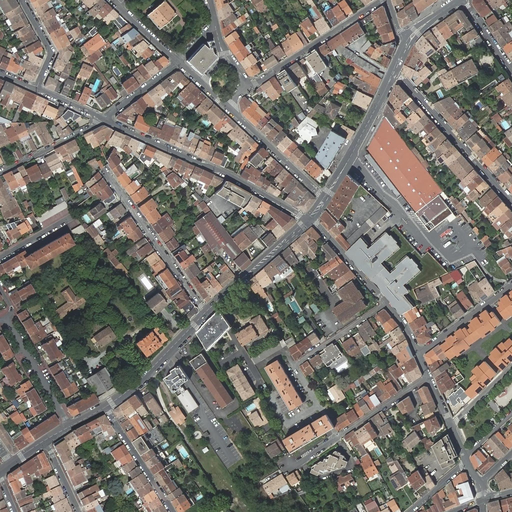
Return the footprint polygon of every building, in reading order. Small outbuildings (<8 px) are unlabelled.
[(0,0),(0,2),(5,12),(18,5),(15,0),(0,0)] [(35,0),(31,3),(34,9),(47,2),(45,0),(35,0)] [(34,9),(38,16),(52,8),(53,7),(50,2),(51,2),(50,0),(47,2),(34,9)] [(83,0),(82,1),(90,9),(98,0),(83,0)] [(106,3),(102,0),(98,0),(90,9),(88,11),(94,17),(97,13),(106,3)] [(164,0),(163,0),(146,15),(147,15),(146,16),(146,17),(147,18),(148,18),(149,17),(159,29),(176,15),(164,0)] [(215,0),(218,11),(229,4),(227,0),(215,0)] [(251,0),(259,12),(260,11),(261,13),(269,8),(263,0),(251,0)] [(341,8),(346,16),(353,11),(346,1),(345,0),(344,0),(339,4),(341,8)] [(413,0),(414,3),(418,14),(438,0),(413,0)] [(485,0),(473,0),(473,3),(489,27),(499,20),(491,8),(485,0)] [(495,0),(485,0),(491,8),(496,5),(497,6),(499,5),(495,0)] [(106,3),(97,13),(103,18),(112,9),(106,3)] [(414,3),(405,9),(406,12),(412,21),(419,17),(418,14),(414,3)] [(218,11),(221,22),(233,12),(234,11),(230,5),(230,6),(229,4),(218,11)] [(5,12),(9,19),(22,11),(18,5),(5,12)] [(314,23),(321,35),(331,29),(323,16),(319,11),(316,5),(313,7),(321,19),(322,18),(323,20),(319,23),(318,21),(314,23)] [(390,22),(384,6),(383,6),(373,13),(358,22),(363,30),(365,29),(364,27),(365,27),(364,25),(375,18),(377,25),(375,26),(375,28),(377,28),(380,26),(390,22)] [(38,16),(42,22),(56,14),(52,8),(38,16)] [(326,14),(334,26),(341,22),(334,12),(332,8),(326,11),(325,12),(326,14)] [(334,12),(341,22),(347,18),(346,16),(341,8),(340,9),(340,8),(334,12)] [(119,15),(112,9),(103,18),(106,21),(105,23),(107,24),(112,20),(119,15)] [(459,9),(456,12),(463,21),(470,32),(476,28),(464,10),(459,9)] [(22,11),(9,19),(12,24),(25,17),(22,11)] [(221,22),(223,30),(238,19),(233,12),(221,22)] [(238,19),(223,30),(224,36),(226,38),(233,33),(233,32),(231,33),(230,32),(246,20),(245,18),(250,15),(248,12),(238,19)] [(412,21),(406,12),(400,16),(399,14),(397,14),(401,26),(404,27),(412,21)] [(456,12),(445,19),(451,29),(454,27),(463,21),(456,12)] [(42,22),(45,28),(57,21),(55,18),(59,16),(58,13),(56,14),(42,22)] [(115,26),(118,30),(128,23),(124,20),(123,19),(119,15),(112,20),(115,25),(115,26)] [(499,20),(489,27),(493,32),(507,22),(510,20),(507,15),(499,20)] [(12,24),(16,31),(17,30),(29,24),(25,17),(12,24)] [(309,36),(313,33),(312,31),(316,29),(308,17),(304,19),(305,21),(301,24),(309,36)] [(445,19),(437,26),(446,39),(454,33),(451,29),(445,19)] [(45,28),(48,34),(61,27),(65,25),(64,23),(62,25),(59,20),(57,21),(45,28)] [(363,30),(358,22),(342,33),(347,41),(348,42),(349,44),(365,33),(363,30)] [(393,31),(390,22),(380,26),(383,34),(393,31)] [(511,29),(507,22),(493,32),(498,40),(511,29)] [(118,30),(115,32),(116,34),(119,38),(120,37),(123,35),(133,28),(128,23),(118,30)] [(15,36),(16,38),(20,36),(32,29),(29,24),(17,30),(18,34),(15,36)] [(88,32),(92,36),(99,31),(95,26),(88,32)] [(437,26),(431,30),(442,44),(441,44),(442,47),(443,46),(448,42),(446,39),(437,26)] [(48,34),(52,41),(64,34),(65,33),(61,27),(48,34)] [(77,27),(69,31),(70,32),(74,39),(77,36),(80,32),(77,27)] [(451,29),(454,33),(458,40),(460,38),(454,27),(451,29)] [(123,35),(120,37),(125,43),(126,42),(138,33),(133,28),(123,35)] [(476,28),(470,32),(464,36),(469,44),(473,41),(477,47),(485,42),(476,28)] [(20,36),(23,41),(35,35),(32,29),(20,36)] [(511,29),(498,40),(503,47),(510,42),(511,40),(511,29)] [(296,33),(305,46),(308,44),(300,30),(296,33)] [(431,30),(425,34),(438,50),(442,47),(441,44),(442,44),(431,30)] [(396,41),(393,31),(383,34),(386,43),(384,43),(384,45),(396,41)] [(98,34),(84,45),(90,54),(105,43),(108,41),(106,39),(104,40),(99,33),(98,34)] [(144,39),(138,33),(126,42),(129,46),(127,48),(128,50),(130,49),(144,39)] [(288,39),(296,51),(305,46),(296,33),(294,34),(290,37),(289,34),(287,35),(286,36),(287,37),(288,39)] [(347,41),(342,33),(326,43),(332,51),(335,49),(334,49),(342,44),(347,41)] [(64,34),(52,41),(58,50),(66,46),(69,44),(70,43),(65,35),(64,34)] [(425,34),(415,44),(421,51),(426,54),(427,56),(429,57),(432,55),(436,52),(437,54),(439,52),(438,50),(425,34)] [(26,47),(38,40),(35,35),(23,41),(26,47)] [(230,46),(237,41),(236,40),(236,39),(235,37),(228,42),(230,46)] [(230,46),(236,54),(245,47),(239,38),(236,40),(237,41),(230,46)] [(150,44),(144,39),(130,49),(132,51),(134,48),(135,48),(138,52),(135,55),(137,58),(140,54),(141,53),(140,52),(150,44)] [(286,55),(288,57),(295,52),(296,51),(288,39),(287,40),(280,45),(283,49),(286,55)] [(23,48),(26,54),(29,52),(41,46),(38,40),(26,47),(23,48)] [(207,48),(203,44),(186,61),(200,74),(216,57),(212,53),(211,47),(214,46),(212,40),(207,41),(208,47),(207,48)] [(369,40),(361,49),(364,52),(366,50),(372,44),(369,40)] [(110,45),(110,44),(108,41),(98,49),(100,52),(110,45)] [(383,50),(392,56),(397,47),(397,43),(396,41),(384,45),(383,47),(379,45),(375,43),(374,45),(377,47),(383,50)] [(508,54),(511,50),(511,44),(510,42),(503,47),(508,54)] [(236,54),(241,62),(251,55),(252,54),(250,51),(249,50),(253,47),(250,43),(245,47),(236,54)] [(332,51),(326,43),(317,50),(324,61),(328,59),(326,56),(332,53),(332,51)] [(57,58),(66,62),(67,63),(72,52),(72,48),(69,44),(66,46),(58,50),(59,53),(57,58)] [(156,50),(150,44),(140,52),(141,53),(140,54),(143,58),(145,60),(146,59),(148,57),(152,54),(156,50)] [(274,54),(278,60),(286,55),(280,45),(275,49),(272,44),(269,46),(272,51),(274,54)] [(415,44),(410,54),(422,59),(423,61),(424,60),(427,63),(430,59),(427,57),(427,56),(426,54),(421,51),(415,44)] [(83,60),(85,59),(90,54),(84,45),(80,47),(86,55),(81,58),(83,60)] [(27,61),(39,66),(43,59),(34,55),(43,50),(41,46),(29,52),(26,54),(26,56),(28,55),(29,57),(27,61)] [(377,76),(378,72),(379,70),(357,56),(344,47),(344,48),(341,53),(354,61),(355,63),(377,76)] [(368,52),(366,55),(376,61),(381,53),(376,50),(371,47),(368,52)] [(88,56),(87,58),(89,62),(91,64),(93,63),(103,55),(100,52),(98,49),(91,54),(90,54),(88,56)] [(10,54),(5,52),(0,61),(0,66),(5,69),(13,52),(12,50),(10,54)] [(162,56),(156,50),(152,54),(156,60),(158,62),(162,67),(169,62),(162,56)] [(324,61),(317,50),(307,56),(318,73),(328,66),(324,61)] [(241,62),(246,70),(255,63),(258,62),(261,59),(260,58),(259,59),(258,57),(259,56),(256,51),(252,54),(251,55),(241,62)] [(13,52),(5,69),(11,72),(15,63),(12,61),(15,56),(14,54),(13,52)] [(156,60),(152,54),(148,57),(152,63),(156,60)] [(410,54),(405,63),(416,69),(417,69),(425,63),(423,61),(422,59),(410,54)] [(122,55),(119,57),(125,65),(128,63),(122,55)] [(274,56),(263,62),(264,63),(265,64),(268,70),(279,63),(274,56)] [(381,64),(387,68),(391,59),(384,56),(380,63),(381,64)] [(152,63),(148,57),(146,59),(149,62),(143,66),(151,76),(158,70),(154,65),(152,63)] [(52,68),(61,72),(66,62),(57,58),(52,68)] [(88,78),(93,67),(91,65),(90,66),(87,65),(89,62),(87,58),(85,60),(83,63),(81,66),(80,68),(76,76),(79,78),(81,75),(88,78)] [(15,63),(11,72),(15,73),(18,68),(22,70),(23,69),(23,68),(19,65),(20,64),(17,59),(15,63)] [(452,70),(459,84),(459,85),(469,80),(468,79),(481,72),(473,59),(458,67),(452,70)] [(22,65),(20,64),(19,65),(23,68),(36,73),(39,66),(27,61),(25,60),(22,65)] [(452,62),(448,64),(450,68),(452,70),(458,67),(454,61),(452,62)] [(66,79),(68,76),(71,68),(73,65),(67,63),(66,62),(61,72),(60,76),(66,79)] [(299,65),(297,62),(287,69),(298,86),(300,85),(297,81),(296,79),(297,78),(301,76),(303,74),(304,77),(305,76),(306,79),(307,78),(299,65)] [(93,67),(98,73),(102,79),(104,77),(93,63),(91,64),(91,65),(93,67)] [(250,76),(253,76),(261,71),(255,63),(246,70),(250,76)] [(378,87),(382,79),(381,79),(377,76),(355,63),(352,63),(349,67),(362,74),(360,77),(358,76),(357,77),(347,70),(345,72),(344,74),(346,75),(353,79),(354,77),(356,77),(356,78),(362,81),(378,87)] [(405,63),(403,69),(411,79),(416,69),(405,63)] [(416,69),(411,79),(418,86),(423,81),(428,77),(434,73),(431,69),(426,64),(425,63),(417,69),(416,69)] [(151,76),(143,66),(142,64),(140,66),(140,65),(138,67),(138,68),(136,69),(145,81),(151,76)] [(439,68),(436,64),(431,69),(434,73),(439,68)] [(36,73),(23,68),(23,69),(27,72),(25,78),(32,81),(33,81),(36,73)] [(136,69),(136,68),(130,73),(130,74),(139,85),(145,81),(136,69)] [(452,70),(450,68),(447,70),(446,69),(439,73),(441,76),(440,77),(447,90),(459,84),(452,70)] [(298,86),(287,69),(278,75),(289,91),(298,86)] [(176,71),(169,76),(176,82),(177,83),(179,81),(182,84),(185,87),(190,82),(187,79),(184,76),(179,72),(176,71)] [(322,80),(318,73),(314,76),(318,82),(315,83),(314,81),(311,83),(321,98),(322,100),(322,99),(323,98),(329,91),(325,85),(326,85),(322,80)] [(128,93),(139,85),(130,74),(125,78),(127,80),(121,84),(124,88),(128,93)] [(60,94),(66,96),(70,87),(74,79),(68,76),(66,79),(66,81),(60,94)] [(169,76),(159,83),(167,94),(169,92),(176,85),(175,84),(176,82),(169,76)] [(104,77),(102,79),(107,85),(101,89),(104,92),(105,91),(111,100),(117,95),(104,77)] [(281,87),(274,77),(270,80),(279,93),(285,89),(283,86),(282,86),(281,87)] [(44,86),(53,90),(57,81),(58,78),(57,78),(56,79),(56,80),(53,79),(52,82),(47,80),(44,86)] [(373,98),(378,87),(362,81),(356,78),(353,84),(359,87),(361,88),(359,91),(373,98)] [(511,88),(511,81),(510,78),(495,88),(497,90),(498,89),(499,88),(503,93),(501,94),(499,96),(500,98),(502,96),(511,88)] [(269,96),(273,101),(280,95),(279,93),(270,80),(261,86),(264,90),(264,91),(269,96)] [(0,96),(3,98),(0,103),(5,105),(5,104),(13,85),(4,81),(0,90),(0,96)] [(177,83),(177,84),(182,90),(185,87),(182,84),(179,81),(177,83)] [(330,90),(330,91),(337,94),(341,88),(344,90),(347,85),(340,82),(338,81),(330,90)] [(179,94),(184,99),(195,87),(190,82),(185,87),(179,94)] [(167,94),(159,83),(153,88),(161,100),(168,95),(167,94)] [(25,90),(13,85),(5,104),(7,104),(8,102),(11,104),(13,100),(14,96),(18,98),(17,101),(20,103),(25,90)] [(78,101),(84,105),(88,95),(92,88),(90,87),(89,90),(86,88),(87,86),(85,85),(81,94),(78,101)] [(396,85),(393,91),(404,103),(409,99),(411,97),(400,85),(396,85)] [(195,87),(184,99),(189,104),(191,102),(201,91),(195,87)] [(119,91),(123,97),(128,93),(124,88),(119,91)] [(161,100),(153,88),(144,95),(153,106),(161,100)] [(505,100),(509,105),(511,102),(511,88),(502,96),(504,99),(503,100),(504,102),(505,100)] [(104,92),(101,89),(100,90),(101,91),(102,92),(98,95),(97,95),(95,99),(102,107),(110,101),(104,92)] [(28,108),(30,109),(32,106),(37,95),(25,90),(20,103),(17,110),(20,111),(21,108),(22,105),(28,108)] [(368,109),(373,98),(359,91),(358,90),(357,92),(356,92),(354,97),(353,97),(353,98),(356,99),(354,103),(361,106),(368,109)] [(196,107),(206,97),(201,91),(191,102),(196,107)] [(393,91),(389,99),(400,111),(402,109),(402,107),(405,104),(404,103),(393,91)] [(73,99),(78,101),(81,94),(76,92),(73,99)] [(48,101),(37,95),(32,106),(33,107),(34,105),(39,107),(38,109),(43,112),(46,105),(48,101)] [(153,106),(144,95),(141,97),(149,108),(151,110),(154,114),(155,112),(154,111),(151,107),(153,106)] [(141,97),(130,105),(135,112),(138,116),(138,115),(139,116),(142,113),(143,114),(146,112),(145,111),(148,109),(149,111),(151,110),(149,108),(141,97)] [(197,108),(204,114),(214,103),(206,97),(196,107),(195,109),(196,110),(197,108)] [(252,103),(245,97),(241,99),(240,103),(242,113),(252,103)] [(313,109),(317,110),(333,119),(340,107),(331,102),(325,112),(323,111),(324,109),(318,106),(320,105),(321,104),(326,99),(323,98),(322,99),(322,100),(313,109)] [(447,98),(434,104),(442,114),(453,105),(447,98)] [(184,99),(180,102),(185,107),(189,104),(184,99)] [(420,108),(414,101),(410,105),(413,109),(411,111),(413,114),(420,108)] [(204,114),(215,124),(225,114),(214,103),(204,114)] [(252,103),(242,113),(248,118),(257,108),(252,103)] [(387,103),(384,112),(385,113),(386,115),(395,126),(396,128),(403,123),(397,116),(396,115),(397,114),(387,103)] [(453,105),(442,114),(448,119),(460,109),(455,103),(453,105)] [(43,112),(43,113),(51,116),(50,119),(53,121),(54,117),(57,110),(46,105),(43,112)] [(130,105),(120,113),(136,120),(137,118),(134,116),(132,115),(135,112),(130,105)] [(64,108),(59,106),(57,110),(54,117),(56,118),(56,117),(57,117),(58,115),(59,116),(62,113),(64,108)] [(257,108),(248,118),(256,126),(266,116),(267,114),(259,107),(257,108)] [(413,114),(407,119),(411,122),(408,125),(408,127),(406,129),(407,131),(412,126),(426,114),(420,108),(413,114)] [(66,112),(61,116),(57,119),(56,118),(54,117),(53,121),(52,122),(54,125),(58,122),(61,126),(58,128),(56,125),(54,126),(56,129),(58,133),(68,125),(65,122),(70,117),(72,118),(72,119),(73,121),(81,116),(78,114),(67,109),(66,112)] [(311,112),(307,116),(311,118),(317,110),(313,109),(311,112)] [(448,119),(452,125),(465,114),(462,111),(460,109),(448,119)] [(20,111),(17,110),(15,115),(12,122),(11,122),(15,122),(20,111)] [(298,121),(300,124),(304,120),(306,117),(303,112),(298,116),(300,119),(298,121)] [(401,112),(397,116),(403,123),(407,119),(401,112)] [(136,120),(120,113),(116,116),(116,119),(125,123),(126,119),(129,121),(130,119),(135,121),(136,120)] [(256,126),(261,131),(272,119),(269,116),(270,114),(269,113),(267,114),(266,116),(256,126)] [(385,113),(365,149),(370,156),(372,155),(368,149),(386,115),(385,113)] [(452,125),(457,130),(470,119),(471,119),(468,115),(466,113),(465,114),(452,125)] [(493,116),(497,122),(502,119),(498,113),(493,116)] [(215,124),(220,129),(230,119),(225,114),(215,124)] [(416,131),(418,133),(420,131),(432,121),(426,114),(412,126),(413,128),(414,126),(418,130),(416,131)] [(146,132),(149,125),(150,122),(139,116),(138,115),(138,116),(137,118),(136,120),(135,121),(132,126),(146,132)] [(372,157),(373,156),(388,129),(386,129),(389,124),(395,126),(386,115),(368,149),(372,155),(370,156),(371,157),(372,157)] [(299,135),(307,144),(312,137),(311,135),(317,134),(316,128),(320,123),(311,118),(307,116),(306,117),(304,120),(300,124),(297,127),(295,130),(299,135)] [(457,130),(462,136),(474,125),(477,123),(472,117),(471,119),(470,119),(457,130)] [(166,119),(161,130),(157,137),(167,142),(174,129),(165,125),(167,119),(166,119)] [(226,135),(228,133),(236,124),(230,119),(220,129),(226,135)] [(261,131),(267,136),(278,124),(276,122),(272,119),(261,131)] [(432,121),(420,131),(425,138),(437,127),(432,121)] [(31,138),(28,133),(26,128),(23,122),(21,122),(22,125),(17,127),(15,125),(13,126),(19,138),(21,143),(27,140),(33,152),(37,150),(31,138)] [(44,146),(48,144),(37,122),(34,122),(34,124),(26,128),(28,133),(35,130),(37,135),(38,135),(44,146)] [(48,144),(53,142),(44,126),(43,122),(38,122),(37,122),(48,144)] [(267,136),(272,141),(282,131),(283,129),(282,127),(284,125),(280,122),(279,123),(278,124),(267,136)] [(337,132),(347,137),(350,139),(355,131),(349,128),(341,123),(340,125),(339,125),(337,128),(337,129),(340,130),(339,132),(338,131),(337,132)] [(462,136),(467,141),(479,130),(477,128),(479,125),(477,123),(474,125),(462,136)] [(0,136),(0,147),(10,142),(4,130),(1,124),(0,124),(0,132),(1,136),(0,136)] [(234,139),(242,130),(236,124),(228,133),(234,139)] [(66,135),(73,132),(68,125),(58,133),(59,135),(60,138),(66,135)] [(111,129),(103,125),(101,126),(92,131),(98,143),(104,137),(111,129)] [(157,137),(161,130),(149,125),(146,132),(157,137)] [(10,142),(19,138),(13,126),(6,129),(4,130),(10,142)] [(388,129),(373,156),(372,157),(371,157),(396,190),(400,196),(403,194),(426,225),(450,207),(440,195),(445,191),(442,188),(435,179),(431,173),(427,168),(422,162),(420,159),(417,155),(412,149),(407,142),(402,135),(396,128),(395,126),(392,131),(388,129)] [(175,127),(174,129),(167,142),(174,145),(179,134),(181,130),(175,127)] [(425,138),(430,144),(442,133),(437,127),(425,138)] [(114,130),(111,129),(104,137),(107,141),(114,130)] [(472,147),(486,135),(481,129),(479,130),(467,141),(472,147)] [(107,141),(107,142),(114,146),(119,147),(121,143),(125,135),(114,130),(107,141)] [(235,141),(240,145),(248,136),(242,130),(234,139),(232,141),(233,142),(235,141)] [(326,168),(327,169),(333,159),(333,157),(332,157),(334,153),(335,154),(337,154),(339,150),(339,149),(340,149),(343,144),(347,137),(337,132),(334,130),(324,144),(316,155),(326,168)] [(98,143),(92,131),(83,135),(86,141),(87,143),(91,141),(94,147),(98,144),(98,143)] [(282,131),(272,141),(278,146),(287,136),(286,135),(287,134),(283,131),(282,132),(282,131)] [(179,134),(174,145),(180,148),(185,137),(186,134),(184,133),(183,135),(179,134)] [(442,133),(430,144),(428,145),(434,152),(436,150),(448,140),(442,133)] [(487,134),(486,135),(472,147),(477,153),(489,142),(492,140),(491,138),(488,141),(486,138),(489,136),(487,134)] [(131,138),(125,135),(121,143),(119,147),(122,148),(128,154),(130,153),(132,151),(128,148),(129,148),(127,146),(131,138)] [(242,155),(254,141),(248,136),(240,145),(242,148),(238,153),(238,154),(234,160),(238,163),(238,162),(242,155)] [(287,136),(278,146),(284,152),(293,142),(287,136)] [(180,148),(186,150),(192,139),(185,137),(180,148)] [(186,150),(193,153),(199,141),(199,140),(193,137),(192,139),(186,150)] [(139,141),(131,138),(127,146),(129,148),(128,148),(132,151),(134,153),(134,154),(138,158),(139,156),(135,152),(139,141)] [(79,149),(74,139),(63,145),(70,160),(72,162),(74,161),(70,154),(79,149)] [(203,158),(210,161),(214,151),(217,145),(219,141),(217,139),(214,147),(209,145),(203,158)] [(197,155),(203,158),(209,145),(210,143),(204,140),(202,143),(197,155)] [(440,154),(441,156),(442,155),(453,145),(448,140),(436,150),(437,152),(439,151),(441,153),(440,154)] [(489,142),(477,153),(482,159),(496,146),(497,145),(492,140),(489,142)] [(193,153),(197,155),(202,143),(199,141),(193,153)] [(237,173),(240,175),(248,161),(261,147),(254,141),(242,155),(238,162),(241,163),(243,158),(246,155),(248,157),(247,159),(245,159),(240,168),(240,167),(237,173)] [(298,148),(299,147),(293,142),(284,152),(289,157),(298,148)] [(139,156),(138,158),(139,159),(144,164),(145,162),(147,161),(150,162),(152,157),(156,160),(157,159),(157,158),(153,155),(156,149),(145,144),(139,156)] [(70,160),(63,145),(57,148),(54,149),(56,153),(57,156),(60,155),(63,160),(67,158),(68,161),(70,160)] [(442,155),(446,160),(457,150),(453,145),(442,155)] [(228,146),(226,150),(233,154),(234,152),(228,146)] [(496,146),(482,159),(489,166),(502,154),(503,153),(503,152),(502,153),(496,146)] [(240,175),(247,179),(253,168),(256,164),(257,163),(266,153),(261,147),(248,161),(240,175)] [(108,163),(107,164),(111,169),(117,163),(120,161),(116,156),(114,153),(115,149),(113,148),(106,160),(108,163)] [(295,163),(304,154),(298,148),(289,157),(295,163)] [(167,154),(156,149),(153,155),(157,158),(157,159),(166,166),(161,170),(162,172),(168,168),(166,167),(168,164),(172,156),(167,154)] [(446,160),(445,161),(450,166),(462,155),(457,150),(446,160)] [(210,161),(219,165),(223,155),(214,151),(210,161)] [(57,156),(56,153),(44,158),(46,162),(50,171),(60,166),(61,169),(63,168),(57,156)] [(303,170),(305,168),(311,161),(304,154),(295,163),(303,170)] [(502,154),(489,166),(494,172),(506,161),(511,156),(510,155),(509,156),(506,159),(502,154)] [(219,165),(223,167),(228,157),(223,155),(219,165)] [(311,161),(305,168),(308,171),(319,159),(316,155),(311,161)] [(462,155),(450,166),(457,175),(470,164),(462,155)] [(177,158),(172,156),(168,164),(166,167),(168,168),(170,165),(173,167),(177,158)] [(95,158),(86,163),(93,176),(96,173),(94,168),(99,166),(95,158)] [(182,161),(177,158),(173,167),(175,168),(179,169),(182,161)] [(265,170),(269,173),(278,164),(273,159),(268,164),(261,171),(263,172),(265,170)] [(316,178),(326,168),(319,159),(308,171),(316,178)] [(188,163),(182,161),(179,169),(181,170),(184,172),(188,163)] [(506,161),(494,172),(498,177),(510,166),(506,161)] [(42,176),(43,179),(44,180),(46,179),(44,175),(49,173),(51,172),(50,171),(46,162),(37,166),(42,176)] [(117,163),(111,169),(116,177),(124,172),(126,170),(124,167),(121,169),(117,163)] [(188,180),(189,178),(190,176),(194,166),(188,163),(184,172),(184,173),(182,177),(181,179),(186,184),(187,182),(185,180),(186,178),(188,180)] [(37,166),(36,164),(25,170),(28,175),(30,181),(31,183),(40,179),(40,180),(43,179),(42,176),(37,166)] [(78,183),(72,186),(75,192),(81,187),(81,186),(83,185),(72,164),(69,166),(78,183)] [(274,178),(283,168),(278,164),(269,173),(274,178)] [(470,164),(457,175),(462,181),(475,170),(470,164)] [(25,170),(22,165),(17,168),(22,178),(25,184),(30,181),(28,175),(25,170)] [(190,176),(197,180),(198,179),(202,170),(194,166),(190,176)] [(511,167),(510,166),(498,177),(505,184),(511,178),(511,167)] [(22,178),(17,168),(11,171),(19,186),(25,184),(22,178)] [(168,168),(162,172),(166,177),(173,172),(171,171),(168,168)] [(247,179),(253,183),(258,175),(260,172),(256,170),(253,168),(247,179)] [(265,190),(271,193),(275,188),(271,184),(275,180),(278,182),(277,183),(278,184),(279,183),(288,173),(283,168),(274,178),(271,180),(270,181),(265,190)] [(177,173),(176,175),(181,179),(182,177),(184,173),(184,172),(181,170),(179,175),(177,173)] [(213,175),(202,170),(198,179),(206,183),(205,186),(204,188),(207,189),(209,185),(213,175)] [(435,170),(431,173),(435,179),(439,175),(435,170)] [(475,170),(462,181),(460,182),(465,188),(479,175),(475,170)] [(19,186),(11,171),(3,175),(6,181),(7,184),(10,190),(12,189),(19,186)] [(89,188),(102,178),(98,172),(96,173),(93,176),(91,178),(87,182),(85,183),(86,184),(87,184),(89,186),(88,187),(89,188)] [(124,172),(116,177),(124,187),(131,182),(130,180),(124,172)] [(173,172),(166,177),(165,177),(168,181),(166,183),(168,186),(170,184),(173,188),(180,183),(181,183),(184,186),(187,184),(186,184),(181,179),(176,175),(173,172)] [(284,187),(293,177),(288,173),(279,183),(278,184),(277,185),(280,187),(281,185),(284,187)] [(331,203),(329,207),(337,216),(340,218),(361,184),(355,179),(352,176),(349,174),(347,177),(344,182),(341,187),(337,193),(334,198),(331,203)] [(225,180),(213,175),(209,185),(210,185),(210,184),(219,188),(220,187),(225,180)] [(253,183),(260,187),(264,179),(265,178),(263,177),(263,178),(261,177),(258,175),(253,183)] [(479,175),(465,188),(470,193),(484,180),(479,175)] [(289,194),(298,182),(293,177),(284,187),(284,188),(283,189),(289,194)] [(95,193),(106,184),(102,178),(89,188),(87,189),(91,195),(95,193)] [(260,187),(265,190),(270,181),(271,180),(270,179),(269,178),(267,181),(264,179),(260,187)] [(131,182),(124,187),(130,196),(141,188),(139,185),(136,187),(133,182),(135,181),(135,179),(131,182)] [(227,181),(225,180),(220,187),(219,188),(214,193),(216,194),(223,197),(235,204),(242,208),(244,206),(246,204),(252,195),(245,191),(240,188),(234,185),(231,183),(227,181)] [(484,180),(470,193),(469,194),(473,199),(474,198),(476,200),(478,198),(483,193),(482,192),(485,189),(489,185),(484,180)] [(289,194),(283,200),(304,212),(316,199),(298,182),(289,194)] [(7,184),(0,187),(0,197),(7,194),(5,188),(8,187),(7,184)] [(104,199),(113,193),(106,184),(95,193),(97,196),(99,195),(101,194),(104,199)] [(141,188),(130,196),(135,204),(148,194),(142,187),(141,188)] [(64,188),(60,190),(64,198),(64,199),(65,200),(68,197),(64,188)] [(281,192),(275,188),(271,193),(277,197),(281,192)] [(477,203),(483,210),(485,209),(499,197),(492,189),(480,200),(477,203)] [(197,205),(198,204),(203,201),(202,199),(201,198),(195,192),(193,194),(197,199),(196,201),(193,203),(195,206),(197,205)] [(115,198),(115,197),(113,193),(104,199),(102,200),(104,204),(106,202),(107,203),(108,203),(115,198)] [(0,197),(0,201),(2,205),(11,201),(10,199),(7,194),(0,197)] [(258,198),(252,195),(246,204),(244,206),(245,208),(246,209),(250,211),(258,198)] [(63,197),(55,201),(57,205),(64,201),(65,200),(64,199),(64,198),(63,197)] [(499,197),(485,209),(490,214),(503,202),(499,197)] [(151,198),(138,207),(144,215),(154,208),(157,206),(151,198)] [(261,200),(258,198),(250,211),(253,215),(255,212),(257,208),(261,200)] [(3,207),(0,208),(0,209),(2,214),(5,212),(8,217),(17,212),(13,205),(17,203),(15,199),(11,201),(2,205),(3,207)] [(456,206),(460,212),(461,213),(464,211),(469,206),(467,204),(465,206),(462,202),(464,201),(465,200),(464,199),(460,203),(456,206)] [(269,205),(261,200),(257,208),(255,212),(253,215),(256,217),(259,212),(264,214),(265,212),(266,210),(269,205)] [(40,215),(35,217),(39,223),(68,207),(67,205),(64,201),(57,205),(46,211),(40,215)] [(198,204),(197,205),(198,206),(199,205),(205,213),(210,210),(208,208),(204,202),(203,201),(198,204)] [(490,214),(487,217),(488,218),(490,216),(493,220),(492,222),(493,223),(494,222),(509,209),(503,202),(490,214)] [(100,204),(99,203),(89,210),(95,218),(105,211),(100,204)] [(117,217),(126,211),(120,203),(109,211),(113,218),(112,219),(113,221),(118,218),(117,217)] [(197,205),(202,213),(195,218),(197,220),(204,215),(205,213),(199,205),(198,206),(197,205)] [(274,208),(269,205),(266,210),(270,215),(270,216),(274,220),(278,224),(281,226),(285,231),(295,222),(295,220),(291,217),(274,208)] [(352,247),(362,237),(381,219),(385,215),(390,211),(384,205),(347,241),(352,247)] [(327,209),(326,210),(332,216),(334,215),(336,217),(337,216),(329,207),(327,209)] [(154,208),(144,215),(150,225),(160,217),(154,208)] [(511,211),(509,209),(494,222),(500,228),(501,227),(511,217),(511,211)] [(204,215),(197,220),(194,222),(196,225),(199,230),(200,232),(207,243),(211,249),(214,253),(221,247),(233,260),(242,252),(241,250),(231,238),(230,236),(229,235),(220,224),(219,222),(216,219),(210,210),(205,213),(204,215)] [(347,251),(352,247),(347,241),(340,233),(345,229),(345,227),(343,225),(344,224),(340,218),(338,220),(339,221),(342,224),(337,228),(335,225),(338,222),(335,219),(336,217),(334,215),(332,216),(326,210),(323,214),(322,216),(332,227),(329,230),(347,251)] [(461,213),(468,222),(469,223),(471,221),(464,211),(461,213)] [(160,217),(150,225),(157,234),(168,226),(172,223),(170,220),(166,223),(163,219),(167,216),(165,214),(160,217)] [(122,227),(132,220),(129,216),(119,223),(120,225),(118,227),(119,228),(117,228),(119,230),(122,227)] [(321,221),(329,230),(332,227),(322,216),(321,217),(321,221)] [(511,217),(501,227),(506,232),(511,226),(511,217)] [(86,229),(93,238),(97,235),(99,233),(95,228),(97,227),(102,223),(100,221),(99,219),(86,228),(86,229)] [(276,240),(285,231),(281,226),(278,224),(274,220),(274,219),(265,227),(266,229),(269,232),(276,240)] [(20,220),(13,222),(16,227),(6,232),(9,238),(15,235),(15,237),(21,234),(26,231),(25,229),(30,226),(27,221),(22,223),(20,220)] [(128,233),(137,226),(132,220),(122,227),(123,229),(124,228),(128,233)] [(246,222),(238,228),(240,230),(241,230),(248,224),(246,222)] [(261,223),(260,222),(258,224),(264,231),(266,229),(265,227),(264,226),(262,225),(261,223)] [(168,226),(157,234),(163,243),(174,235),(169,228),(174,225),(172,223),(168,226)] [(75,236),(84,231),(85,230),(84,229),(82,226),(81,224),(71,230),(75,236)] [(249,225),(248,224),(241,230),(241,231),(250,242),(257,237),(248,226),(249,225)] [(257,237),(264,231),(258,224),(254,228),(250,224),(249,225),(248,226),(257,237)] [(128,233),(126,234),(131,242),(132,241),(133,242),(143,235),(137,226),(128,233)] [(415,306),(421,303),(414,290),(414,289),(449,273),(436,259),(428,251),(422,256),(395,226),(388,232),(371,247),(356,260),(363,268),(367,265),(368,267),(370,268),(368,270),(385,290),(388,289),(390,291),(388,293),(393,300),(392,301),(403,313),(415,306)] [(238,228),(229,235),(230,236),(231,238),(241,230),(240,230),(238,228)] [(312,228),(306,233),(312,240),(307,244),(310,249),(313,252),(315,251),(317,246),(315,244),(322,239),(312,228)] [(241,250),(250,242),(241,231),(241,230),(231,238),(241,250)] [(267,247),(276,240),(269,232),(267,234),(261,239),(267,247)] [(27,256),(24,251),(14,256),(19,265),(20,267),(27,263),(29,268),(73,243),(67,233),(60,237),(60,236),(59,237),(60,237),(58,238),(57,238),(58,238),(44,246),(43,246),(42,247),(41,247),(41,248),(29,255),(29,254),(28,254),(29,255),(27,256)] [(306,233),(294,243),(300,250),(302,249),(305,254),(310,249),(307,244),(312,240),(306,233)] [(93,238),(92,239),(98,246),(103,242),(97,235),(93,238)] [(354,258),(356,260),(371,247),(369,244),(362,237),(352,247),(347,251),(348,251),(354,245),(359,250),(352,256),(354,258)] [(131,254),(148,242),(145,238),(129,249),(130,251),(127,253),(129,256),(131,254)] [(172,238),(164,244),(169,251),(178,245),(172,238)] [(488,239),(484,243),(488,248),(492,244),(488,239)] [(147,253),(152,248),(148,242),(131,254),(133,256),(135,254),(138,259),(147,253)] [(205,253),(211,249),(207,243),(201,247),(205,253)] [(294,243),(290,247),(297,259),(302,255),(300,253),(301,252),(300,250),(294,243)] [(337,256),(326,244),(321,248),(326,253),(327,254),(326,255),(330,261),(337,256)] [(179,247),(171,253),(178,263),(188,256),(190,255),(182,245),(179,247)] [(348,251),(352,256),(359,250),(354,245),(348,251)] [(511,255),(511,246),(507,247),(502,249),(504,252),(508,257),(510,256),(509,255),(511,254),(511,255)] [(290,247),(280,255),(289,266),(295,260),(298,265),(300,264),(297,259),(290,247)] [(107,248),(102,251),(109,260),(113,256),(118,253),(115,249),(111,253),(107,248)] [(324,253),(321,248),(313,253),(317,258),(324,253)] [(149,255),(148,256),(146,258),(149,262),(151,261),(153,264),(154,264),(160,259),(154,251),(149,255)] [(445,251),(436,259),(446,269),(455,261),(445,251)] [(241,270),(250,262),(242,252),(233,260),(241,270)] [(188,256),(178,263),(182,268),(194,259),(190,254),(190,255),(188,256)] [(280,255),(274,261),(282,274),(283,276),(291,269),(289,266),(280,255)] [(14,256),(8,260),(13,268),(19,265),(14,256)] [(113,256),(109,260),(114,267),(119,263),(113,256)] [(343,262),(337,256),(330,261),(317,270),(322,278),(328,273),(343,262)] [(498,263),(501,267),(502,267),(507,274),(511,270),(511,265),(506,258),(498,263)] [(154,277),(166,268),(160,259),(151,266),(155,272),(152,274),(154,277)] [(8,260),(2,264),(6,272),(13,268),(8,260)] [(274,261),(265,268),(274,283),(282,278),(280,275),(282,274),(274,261)] [(475,261),(466,265),(470,270),(478,264),(475,261)] [(193,262),(182,269),(190,279),(195,276),(200,272),(193,262)] [(350,271),(343,262),(328,273),(335,282),(350,271)] [(119,263),(114,267),(117,271),(122,276),(124,274),(125,273),(127,272),(120,263),(119,263)] [(230,280),(235,276),(227,267),(226,265),(220,269),(221,270),(222,271),(230,280)] [(164,290),(176,282),(166,268),(154,277),(164,290)] [(265,268),(256,276),(263,288),(272,283),(273,284),(274,283),(265,268)] [(222,287),(230,280),(222,271),(221,270),(220,269),(219,270),(222,274),(215,279),(222,287)] [(457,269),(450,273),(455,279),(456,281),(461,278),(458,274),(460,273),(457,269)] [(386,291),(385,290),(368,270),(367,270),(365,271),(385,293),(386,291)] [(357,278),(350,271),(335,282),(340,289),(352,281),(357,278)] [(216,293),(222,287),(215,279),(210,272),(208,273),(211,278),(210,278),(211,279),(210,281),(207,276),(205,278),(206,279),(216,293)] [(450,273),(446,274),(447,276),(448,276),(451,281),(455,279),(450,273)] [(447,276),(446,274),(440,277),(444,285),(450,282),(451,281),(448,276),(447,276)] [(195,276),(190,279),(197,290),(198,289),(202,286),(200,284),(195,276)] [(256,276),(249,282),(255,293),(258,291),(263,298),(268,296),(263,288),(256,276)] [(489,296),(495,291),(487,277),(479,283),(489,296)] [(429,283),(435,298),(440,295),(436,286),(441,283),(439,278),(429,283)] [(200,284),(202,286),(211,298),(216,293),(206,279),(200,284)] [(479,302),(489,296),(479,283),(478,280),(476,281),(476,282),(478,284),(472,288),(471,286),(469,288),(479,302)] [(358,291),(352,281),(340,289),(340,290),(347,300),(334,308),(342,321),(346,318),(352,314),(348,309),(352,306),(356,313),(368,305),(363,298),(361,294),(358,291)] [(187,320),(196,310),(194,306),(189,300),(176,282),(164,290),(178,308),(184,316),(187,320)] [(421,305),(435,298),(429,283),(425,285),(427,289),(420,292),(418,288),(414,290),(421,303),(421,305)] [(35,292),(32,288),(30,284),(24,287),(28,296),(35,292)] [(202,297),(206,302),(211,298),(202,286),(198,289),(197,290),(202,297)] [(22,299),(28,296),(24,287),(17,291),(22,299)] [(78,302),(79,304),(83,301),(79,295),(75,298),(68,288),(62,292),(69,302),(55,312),(59,318),(73,308),(72,306),(78,302)] [(457,295),(466,308),(473,303),(463,290),(460,293),(457,295)] [(14,304),(22,299),(17,291),(9,296),(14,304)] [(158,292),(145,301),(155,313),(167,303),(161,296),(158,292)] [(511,294),(511,295),(510,293),(501,299),(502,301),(499,303),(501,306),(498,308),(505,319),(511,314),(511,315),(511,294)] [(449,306),(457,319),(466,312),(457,300),(449,306)] [(316,313),(321,310),(317,302),(312,305),(316,313)] [(407,317),(409,322),(418,318),(415,313),(418,311),(415,306),(403,313),(407,317)] [(385,309),(372,318),(378,328),(383,325),(392,318),(385,309)] [(22,323),(30,318),(25,310),(17,315),(22,323)] [(212,347),(232,327),(221,310),(198,333),(209,350),(212,347)] [(272,315),(276,323),(283,320),(278,311),(272,315)] [(482,316),(481,314),(471,321),(472,323),(469,325),(471,328),(468,330),(475,341),(482,336),(483,338),(496,328),(494,327),(500,322),(493,312),(490,314),(488,312),(482,316)] [(252,325),(237,334),(244,346),(260,336),(259,335),(268,329),(261,315),(250,322),(252,325)] [(409,322),(414,331),(426,324),(427,323),(423,315),(421,316),(418,318),(409,322)] [(297,320),(300,324),(306,320),(303,316),(297,320)] [(26,329),(34,324),(30,318),(22,323),(26,329)] [(378,328),(372,318),(368,320),(375,331),(378,328)] [(399,326),(392,318),(383,325),(386,329),(385,329),(388,332),(389,332),(390,333),(399,326)] [(363,324),(372,337),(374,336),(373,334),(376,332),(375,331),(368,320),(363,324)] [(428,328),(429,327),(436,324),(434,320),(427,323),(426,324),(428,328)] [(36,322),(34,324),(26,329),(29,335),(37,330),(40,329),(41,328),(37,322),(36,322)] [(357,330),(359,333),(365,342),(367,340),(370,338),(372,342),(373,344),(375,343),(372,337),(363,324),(359,327),(360,328),(357,330)] [(414,331),(417,336),(428,328),(426,324),(414,331)] [(40,329),(37,330),(29,335),(34,343),(42,338),(44,337),(47,335),(44,330),(46,328),(45,326),(41,328),(40,329)] [(138,340),(135,343),(145,356),(150,352),(152,351),(154,349),(156,347),(161,344),(167,339),(157,326),(150,331),(147,333),(138,340)] [(108,327),(94,337),(101,347),(115,337),(108,327)] [(423,344),(432,337),(430,334),(428,331),(430,329),(429,327),(428,328),(417,336),(420,343),(423,344)] [(168,328),(164,331),(169,337),(173,334),(168,328)] [(403,333),(400,328),(392,334),(393,336),(385,341),(386,341),(387,344),(388,343),(396,338),(403,333)] [(475,341),(468,330),(466,328),(463,330),(464,331),(461,334),(460,333),(457,335),(455,333),(446,340),(447,342),(441,346),(448,355),(451,359),(456,355),(458,356),(471,347),(469,345),(475,341)] [(315,333),(308,338),(313,345),(321,340),(315,333)] [(352,337),(361,351),(362,352),(364,351),(362,348),(361,347),(365,344),(366,346),(367,347),(368,346),(365,342),(359,333),(352,337)] [(406,340),(403,333),(396,338),(399,344),(406,340)] [(52,339),(51,336),(45,339),(47,342),(51,350),(56,347),(62,344),(59,340),(58,340),(57,338),(53,340),(52,339)] [(284,342),(286,346),(295,360),(303,355),(302,353),(297,345),(292,337),(284,342)] [(346,341),(342,344),(351,358),(353,356),(359,352),(361,351),(352,337),(346,341)] [(308,338),(297,345),(302,353),(313,345),(308,338)] [(399,344),(396,338),(388,343),(391,348),(389,349),(390,350),(399,344)] [(511,341),(510,339),(504,344),(503,343),(492,353),(493,355),(490,358),(493,361),(497,365),(500,369),(506,363),(507,365),(511,360),(511,341)] [(258,355),(251,359),(255,365),(286,346),(284,342),(283,340),(281,341),(277,343),(258,355)] [(409,345),(406,340),(399,344),(390,350),(394,356),(409,345)] [(9,347),(5,341),(0,343),(0,350),(1,352),(9,347)] [(373,344),(368,347),(373,354),(381,348),(386,345),(385,345),(384,343),(379,346),(376,341),(375,343),(373,344)] [(45,349),(47,353),(51,350),(47,342),(46,342),(46,343),(41,346),(44,350),(45,349)] [(334,343),(333,344),(341,356),(326,365),(328,367),(344,357),(334,343)] [(324,362),(326,365),(341,356),(333,344),(319,353),(324,362)] [(440,344),(434,349),(441,360),(443,359),(442,357),(444,355),(446,357),(448,355),(441,346),(440,344)] [(414,357),(409,345),(394,356),(396,359),(399,357),(403,362),(400,364),(401,366),(414,357)] [(14,355),(9,347),(1,352),(5,360),(14,355)] [(58,351),(56,347),(51,350),(56,358),(58,360),(64,356),(63,353),(62,354),(59,350),(58,351)] [(425,355),(430,366),(437,360),(438,362),(440,360),(441,361),(442,360),(441,360),(434,349),(425,355)] [(51,350),(47,353),(49,356),(48,357),(50,361),(55,358),(56,358),(51,350)] [(319,353),(310,360),(314,366),(319,362),(320,363),(322,361),(323,362),(324,362),(319,353)] [(205,370),(210,366),(208,362),(209,362),(203,354),(191,361),(197,370),(203,366),(205,370)] [(418,366),(414,357),(401,366),(402,367),(407,364),(409,368),(405,371),(406,372),(407,374),(418,366)] [(437,360),(430,366),(433,373),(445,364),(442,360),(441,361),(442,363),(439,364),(438,362),(437,360)] [(279,367),(281,366),(278,361),(266,368),(291,411),(304,403),(301,398),(299,396),(298,397),(296,395),(298,393),(284,371),(283,369),(281,370),(279,367)] [(306,376),(314,371),(308,361),(300,366),(306,376)] [(493,361),(489,366),(493,369),(497,365),(493,361)] [(469,395),(473,399),(478,393),(477,392),(482,387),(483,389),(492,380),(491,379),(497,373),(493,369),(489,366),(485,362),(480,367),(479,366),(473,371),(476,374),(471,378),(474,381),(473,382),(473,383),(474,383),(466,392),(469,395)] [(10,364),(7,366),(11,374),(16,371),(14,367),(15,367),(12,363),(10,364)] [(49,368),(54,376),(62,371),(57,364),(49,368)] [(190,379),(181,365),(178,367),(176,368),(186,383),(188,381),(190,379)] [(389,370),(385,372),(390,380),(398,392),(402,389),(397,380),(391,373),(397,369),(396,367),(395,365),(389,369),(389,370)] [(11,374),(7,366),(0,369),(0,372),(1,375),(5,373),(7,376),(11,374)] [(205,370),(199,373),(196,375),(199,380),(203,378),(223,408),(233,401),(210,366),(205,370)] [(238,366),(229,372),(245,400),(255,394),(253,390),(238,366)] [(402,367),(401,366),(399,367),(397,369),(401,376),(406,372),(405,371),(402,367)] [(422,375),(418,366),(407,374),(411,383),(422,375)] [(95,395),(96,397),(105,391),(115,385),(114,383),(108,374),(104,367),(94,373),(85,379),(88,383),(90,387),(93,393),(95,395)] [(173,373),(165,378),(189,414),(199,406),(192,396),(188,390),(186,391),(182,385),(186,383),(176,368),(172,371),(173,373)] [(401,376),(397,369),(391,373),(397,380),(401,377),(400,376),(401,376)] [(16,371),(11,374),(16,381),(22,378),(19,374),(18,374),(16,371)] [(57,383),(65,378),(62,371),(54,376),(57,383)] [(435,378),(442,394),(458,384),(465,379),(459,371),(457,373),(459,375),(452,380),(445,371),(435,378)] [(11,374),(7,376),(9,380),(5,382),(8,386),(10,384),(16,381),(11,374)] [(66,379),(65,378),(57,383),(61,389),(69,384),(66,379)] [(391,396),(398,392),(390,380),(383,384),(384,385),(391,396)] [(33,388),(29,381),(21,385),(22,387),(17,390),(20,396),(21,395),(25,393),(33,388)] [(76,388),(72,382),(69,384),(61,389),(66,397),(74,392),(78,389),(76,387),(76,388)] [(386,399),(391,396),(384,385),(383,385),(382,383),(377,386),(378,387),(386,399)] [(336,399),(338,403),(339,402),(345,398),(337,385),(330,389),(336,399)] [(420,405),(426,421),(434,417),(432,412),(436,410),(435,407),(434,405),(433,403),(435,403),(432,398),(431,395),(431,394),(427,386),(425,385),(420,389),(425,403),(424,404),(420,405)] [(386,399),(378,387),(375,389),(375,388),(372,389),(373,391),(381,403),(386,399)] [(466,392),(461,387),(455,393),(454,392),(448,397),(452,406),(454,406),(459,402),(457,400),(459,397),(461,400),(463,401),(469,395),(466,392)] [(37,395),(33,388),(25,393),(27,397),(23,399),(25,402),(29,399),(37,395)] [(376,406),(368,395),(365,390),(360,394),(362,397),(371,410),(376,406)] [(376,406),(381,403),(373,391),(368,395),(376,406)] [(160,406),(151,392),(144,397),(154,413),(157,410),(156,409),(160,406)] [(92,405),(98,401),(97,399),(96,397),(95,395),(93,393),(87,396),(92,405)] [(137,394),(130,399),(141,416),(147,413),(148,415),(150,414),(137,394)] [(29,399),(33,406),(41,401),(37,395),(29,399)] [(397,403),(397,404),(403,413),(414,409),(409,395),(397,403)] [(85,409),(92,405),(87,396),(80,400),(85,409)] [(259,411),(251,416),(257,425),(263,421),(265,424),(269,422),(262,409),(265,407),(259,397),(253,401),(259,411)] [(358,403),(365,414),(371,410),(362,397),(358,399),(357,397),(355,398),(358,403)] [(130,399),(121,405),(134,424),(142,436),(150,430),(144,421),(141,416),(130,399)] [(78,412),(85,409),(80,400),(73,403),(78,412)] [(33,406),(37,413),(46,409),(41,401),(33,406)] [(354,402),(350,404),(352,407),(359,418),(365,414),(358,403),(356,405),(354,402)] [(73,415),(78,412),(73,403),(66,407),(70,414),(73,415)] [(114,411),(119,419),(125,415),(126,418),(127,418),(121,422),(126,429),(134,424),(121,405),(114,411)] [(182,420),(183,419),(186,418),(179,407),(176,409),(175,409),(182,420)] [(346,415),(351,423),(359,418),(352,407),(350,408),(352,411),(346,415)] [(178,423),(180,422),(182,420),(175,409),(174,410),(170,412),(178,423)] [(28,443),(34,439),(29,431),(26,425),(23,422),(21,418),(19,414),(16,410),(9,416),(12,419),(20,431),(22,434),(28,443)] [(167,423),(170,421),(165,413),(162,415),(167,423)] [(59,421),(54,414),(47,418),(53,427),(58,424),(59,421)] [(333,422),(328,414),(286,439),(293,452),(299,448),(297,445),(299,444),(300,445),(303,444),(304,446),(325,433),(324,431),(329,428),(330,430),(335,427),(333,422)] [(346,414),(333,422),(335,427),(338,432),(351,423),(346,415),(346,414)] [(379,414),(374,417),(386,436),(394,430),(390,423),(386,425),(379,414)] [(4,423),(12,419),(9,416),(5,419),(4,419),(2,420),(0,422),(2,424),(4,422),(4,423)] [(104,416),(96,420),(105,439),(106,441),(109,439),(108,437),(107,435),(114,432),(104,416)] [(426,421),(422,422),(423,424),(425,423),(430,433),(430,432),(431,435),(433,436),(435,435),(435,433),(435,432),(440,430),(439,429),(441,428),(436,416),(434,417),(426,421)] [(370,422),(378,435),(379,437),(382,435),(384,438),(386,436),(374,417),(369,420),(370,422)] [(47,418),(41,423),(47,431),(53,427),(47,418)] [(144,421),(150,430),(154,427),(147,418),(144,421)] [(105,439),(96,420),(84,426),(91,437),(95,444),(105,439)] [(13,454),(19,450),(11,438),(2,424),(0,422),(0,421),(0,437),(1,439),(11,453),(13,454)] [(31,422),(26,425),(29,431),(35,427),(31,422)] [(370,422),(366,425),(373,438),(378,435),(370,422)] [(35,427),(40,435),(47,431),(41,423),(35,427)] [(142,436),(134,424),(126,429),(128,433),(134,442),(142,436)] [(415,431),(421,441),(425,447),(432,444),(430,439),(427,440),(420,429),(421,428),(419,424),(412,427),(415,431)] [(134,442),(143,455),(157,445),(167,439),(158,425),(154,427),(150,430),(142,436),(134,442)] [(366,425),(356,432),(365,448),(375,441),(373,438),(366,425)] [(84,426),(72,433),(79,443),(83,441),(82,439),(88,436),(89,438),(91,437),(84,426)] [(29,431),(34,439),(40,435),(35,427),(29,431)] [(354,430),(345,437),(347,441),(352,438),(354,442),(356,442),(356,443),(355,444),(357,447),(358,446),(359,448),(358,449),(359,451),(361,450),(364,456),(368,453),(365,448),(356,432),(354,430)] [(405,448),(408,452),(421,441),(415,431),(402,443),(405,448)] [(509,450),(511,446),(511,442),(505,435),(504,437),(498,431),(495,434),(509,450)] [(72,433),(63,439),(68,450),(79,443),(72,433)] [(19,450),(28,443),(22,434),(17,438),(15,435),(11,438),(19,450)] [(501,458),(509,450),(495,434),(487,442),(492,448),(501,458)] [(433,445),(443,468),(456,463),(454,458),(457,456),(447,435),(433,445)] [(272,445),(266,449),(273,459),(283,452),(282,451),(285,449),(278,437),(270,442),(272,445)] [(72,457),(68,450),(63,439),(54,445),(63,464),(70,461),(70,460),(69,458),(72,457)] [(120,441),(110,448),(112,452),(122,445),(120,441)] [(492,448),(487,442),(484,444),(490,451),(492,448)] [(112,452),(110,453),(112,455),(114,454),(118,460),(128,454),(122,445),(112,452)] [(143,455),(147,462),(162,451),(163,451),(162,449),(161,450),(157,445),(143,455)] [(470,457),(473,462),(484,453),(483,452),(482,452),(480,451),(483,449),(481,447),(478,449),(479,451),(470,457)] [(397,453),(397,455),(399,457),(408,452),(405,448),(397,453)] [(498,460),(501,458),(492,448),(490,451),(498,460)] [(162,451),(147,462),(151,468),(165,458),(167,458),(162,451)] [(326,459),(325,461),(323,461),(320,463),(319,464),(318,464),(313,467),(313,468),(312,472),(319,475),(345,467),(348,461),(345,455),(341,453),(337,451),(327,458),(325,457),(323,458),(326,459)] [(488,457),(489,456),(485,451),(484,453),(473,462),(475,468),(476,468),(488,457)] [(43,452),(33,459),(38,470),(39,473),(40,476),(52,470),(50,468),(43,452)] [(374,463),(368,453),(364,456),(362,457),(365,462),(361,464),(369,479),(379,473),(375,466),(374,463)] [(116,462),(115,463),(118,469),(121,467),(122,467),(132,460),(128,454),(118,460),(116,462)] [(483,474),(494,464),(492,462),(494,461),(491,458),(489,459),(488,457),(476,468),(476,469),(478,467),(483,474)] [(165,458),(151,468),(155,474),(168,465),(168,464),(169,463),(165,458)] [(184,465),(179,458),(173,462),(175,465),(177,469),(184,465)] [(33,459),(19,468),(27,487),(28,488),(30,493),(36,491),(30,476),(34,474),(35,474),(36,477),(39,476),(40,478),(41,477),(40,476),(39,473),(38,470),(33,459)] [(137,467),(132,460),(122,467),(121,467),(124,473),(125,475),(128,473),(137,467)] [(397,460),(394,461),(395,463),(400,471),(392,476),(394,477),(391,479),(397,489),(411,481),(409,478),(397,460)] [(168,465),(155,474),(157,477),(166,471),(175,465),(173,462),(170,464),(168,465)] [(75,469),(74,467),(66,471),(67,474),(69,478),(81,472),(85,469),(85,468),(81,470),(78,467),(75,469)] [(141,474),(137,467),(128,473),(132,480),(141,474)] [(19,468),(11,474),(12,477),(17,475),(20,482),(21,482),(23,487),(23,488),(27,487),(19,468)] [(503,469),(497,475),(500,490),(511,487),(511,483),(510,477),(507,474),(503,469)] [(299,470),(288,476),(293,485),(304,479),(299,470)] [(157,477),(160,482),(170,475),(169,474),(168,474),(166,471),(157,477)] [(414,475),(409,478),(411,481),(417,490),(424,486),(427,483),(420,472),(419,471),(413,475),(414,475)] [(431,489),(435,485),(427,473),(425,475),(422,471),(420,472),(427,483),(431,489)] [(86,481),(81,472),(69,478),(75,491),(83,486),(81,483),(86,481)] [(462,472),(452,480),(454,487),(458,485),(469,481),(466,473),(462,472)] [(8,479),(14,494),(20,492),(18,488),(23,487),(21,482),(20,482),(17,475),(12,477),(11,474),(8,476),(8,479)] [(147,484),(141,474),(132,480),(129,482),(135,492),(147,484)] [(283,474),(263,485),(268,494),(288,483),(285,478),(283,474)] [(342,486),(354,481),(350,474),(343,477),(338,479),(340,482),(336,484),(339,490),(343,488),(342,486)] [(163,487),(173,481),(170,477),(171,476),(170,475),(160,482),(163,487)] [(59,486),(55,476),(45,480),(48,486),(46,488),(48,492),(59,486)] [(169,495),(178,489),(173,481),(163,487),(169,495)] [(458,485),(460,490),(471,487),(469,481),(458,485)] [(441,501),(446,510),(461,504),(455,492),(453,487),(451,482),(446,486),(450,495),(448,496),(450,500),(445,503),(443,500),(441,501)] [(135,492),(140,499),(140,498),(152,491),(147,484),(135,492)] [(63,493),(59,486),(48,492),(43,494),(44,497),(51,494),(53,498),(63,493)] [(91,486),(77,494),(80,501),(95,493),(91,486)] [(455,492),(461,504),(474,498),(473,494),(471,487),(460,490),(455,492)] [(185,494),(181,488),(180,488),(178,489),(169,495),(173,501),(185,494)] [(20,492),(14,494),(17,501),(26,497),(27,497),(24,490),(20,492)] [(92,498),(92,497),(98,494),(97,491),(95,493),(80,501),(83,507),(94,501),(99,497),(98,495),(92,498)] [(144,504),(136,509),(137,510),(143,507),(144,506),(157,498),(152,491),(140,498),(144,504)] [(191,498),(187,492),(185,494),(173,501),(177,508),(191,498)] [(65,499),(63,493),(53,498),(51,499),(54,505),(55,504),(65,499)] [(425,510),(426,511),(441,511),(446,510),(441,501),(440,498),(438,493),(432,498),(433,500),(435,499),(437,504),(435,505),(425,510)] [(26,497),(17,501),(20,508),(32,503),(34,502),(32,499),(31,496),(27,497),(26,497)] [(147,508),(149,511),(151,511),(161,505),(157,498),(144,506),(146,508),(147,508)] [(179,511),(183,511),(195,504),(194,502),(191,498),(177,508),(179,511)] [(68,505),(65,499),(55,504),(58,510),(68,505)] [(373,501),(372,499),(366,502),(367,505),(368,504),(371,510),(370,510),(370,511),(381,511),(379,507),(375,500),(373,501)] [(506,499),(499,501),(501,511),(506,511),(508,511),(509,511),(510,511),(506,499)] [(94,501),(83,507),(85,511),(95,507),(94,505),(96,505),(94,501)] [(501,511),(499,501),(488,504),(488,511),(501,511)] [(32,503),(20,508),(21,511),(32,511),(35,511),(32,503)]
